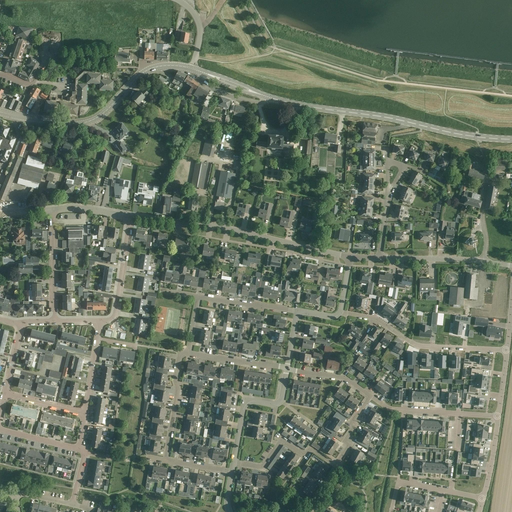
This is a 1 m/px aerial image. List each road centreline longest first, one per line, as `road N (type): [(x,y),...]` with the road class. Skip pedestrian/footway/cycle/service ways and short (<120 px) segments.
road 1 (secondary): [(511,139),(270,97)]
road 2 (unclassified): [(349,257),(128,215)]
road 3 (secondary): [(0,112),(85,123),(143,71),(192,69)]
road 4 (residential): [(506,349),(416,345),(380,320),(340,312)]
road 5 (residential): [(498,416),(392,409),(370,395)]
road 6 (residential): [(233,462),(244,406),(280,402),(287,368)]
